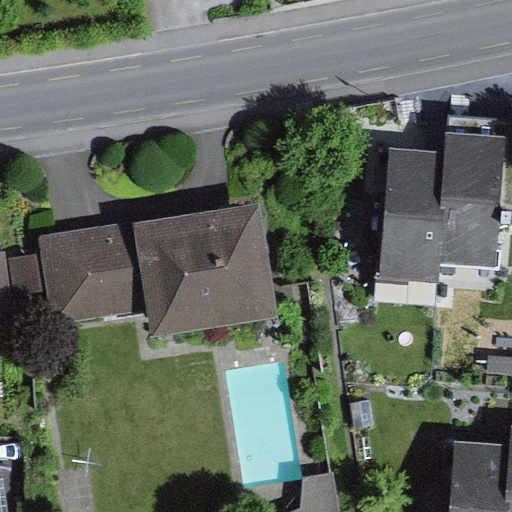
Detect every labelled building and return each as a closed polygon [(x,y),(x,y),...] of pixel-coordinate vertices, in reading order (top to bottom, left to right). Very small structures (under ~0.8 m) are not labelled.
[(502,143),(441,139),(440,156),(433,270),(494,274),(502,143)] [(440,156),(387,152),(378,281),(432,285),(433,270),(440,156)] [(264,209),(39,245),(51,320),(148,305),(153,334),(281,313),(264,209)] [(511,511),(511,432),(508,433),(507,454),(503,511),(511,511)] [(503,511),(507,454),(450,451),(446,511),(503,511)] [(302,511),(329,511),(328,501),(301,505),(302,511)]
